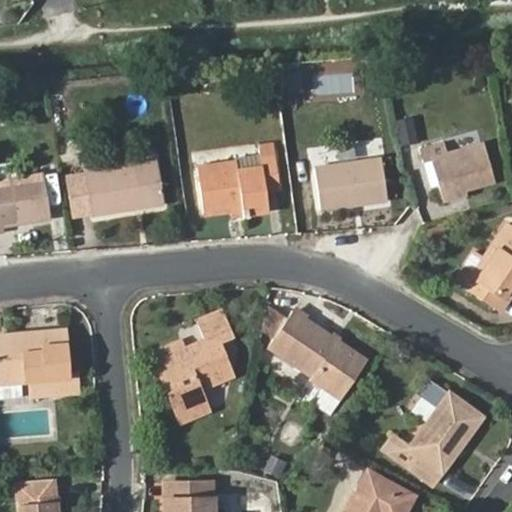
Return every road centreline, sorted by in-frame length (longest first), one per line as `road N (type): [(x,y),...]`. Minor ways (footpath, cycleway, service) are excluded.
road 1 (residential): [(511,371),(358,284),(281,263),(107,281)]
road 2 (residential): [(107,281),(126,449),(116,511)]
